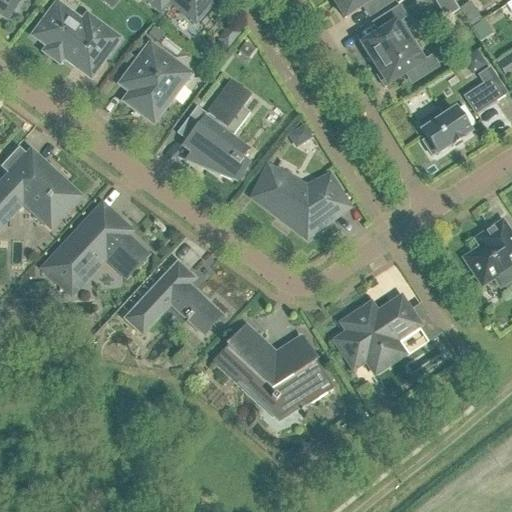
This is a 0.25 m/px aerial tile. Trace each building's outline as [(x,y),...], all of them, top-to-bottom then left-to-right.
[(0,0),(0,14),(7,20),(22,0),(0,0)] [(142,0),(159,14),(168,3),(194,25),(213,3),(208,0),(142,0)] [(332,0),(331,1),(343,21),(368,6),(374,16),(395,3),(392,0),(332,0)] [(458,13),(452,4),(439,12),(445,22),(458,13)] [(373,68),(412,44),(399,24),(405,20),(399,10),(378,22),(385,33),(361,48),(373,68)] [(79,29),(54,11),(33,39),(74,69),(76,65),(92,77),(118,42),(86,19),(79,29)] [(476,14),(466,21),(471,29),(482,22),(476,14)] [(230,28),(223,35),(234,44),(240,37),(230,28)] [(157,45),(163,37),(153,30),(147,38),(157,45)] [(412,44),(373,68),(379,77),(376,79),(383,90),(411,73),(417,83),(437,70),(431,60),(425,64),(412,44)] [(245,46),(238,55),(247,61),(253,53),(245,46)] [(153,127),(190,77),(149,47),(119,88),(129,96),(122,105),(153,127)] [(506,80),(511,76),(511,55),(497,66),(506,80)] [(478,79),(495,105),(507,97),(490,72),(478,79)] [(231,141),(249,116),(241,109),(250,98),(232,85),(207,118),(196,110),(189,120),(200,128),(184,150),(206,166),(203,170),(236,184),(246,170),(232,160),(241,149),(231,141)] [(417,126),(423,134),(421,135),(426,142),(422,145),(431,159),(435,156),(436,158),(451,148),(452,149),(462,143),(461,142),(469,136),(454,114),(443,121),(437,112),(417,126)] [(304,129),(287,140),(294,151),(311,140),(304,129)] [(50,182),(42,174),(45,172),(30,158),(11,178),(10,177),(0,187),(0,229),(24,204),(35,215),(33,217),(49,232),(69,211),(67,209),(75,199),(53,179),(50,182)] [(309,192),(272,172),(262,185),(265,187),(254,201),(279,220),(278,222),(288,230),(289,228),(302,238),(306,239),(307,238),(320,229),(329,221),(346,210),(328,180),(309,192)] [(132,247),(123,239),(128,235),(102,211),(44,272),(70,296),(105,259),(127,280),(145,260),(142,257),(144,255),(133,245),(132,247)] [(511,240),(502,225),(483,238),(488,246),(464,262),(482,288),(493,281),(500,290),(511,281),(511,269),(511,268),(511,240)] [(220,319),(188,288),(194,282),(177,266),(124,322),(141,338),(175,303),(189,316),(184,322),(202,338),(220,319)] [(419,329),(430,345),(441,337),(421,307),(410,314),(402,303),(392,310),(390,307),(376,316),(372,310),(342,330),(347,336),(334,344),(352,373),(365,365),(370,372),(372,371),(376,378),(404,360),(399,353),(400,352),(395,345),(419,329)] [(274,358),(244,330),(211,365),(235,387),(238,384),(239,385),(265,409),(271,404),(274,407),(277,403),(288,414),(302,406),(305,410),(332,392),(300,342),(281,355),(281,354),(274,358)]
